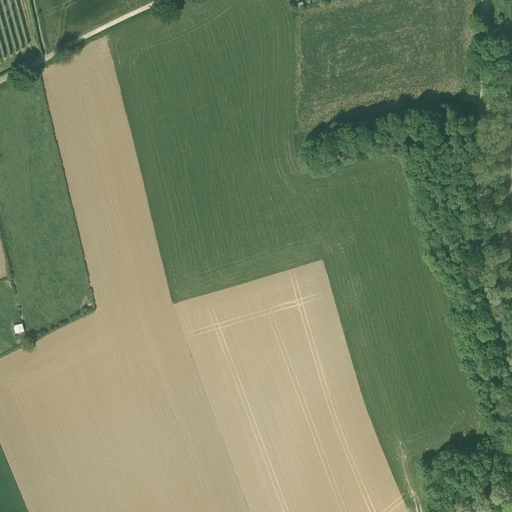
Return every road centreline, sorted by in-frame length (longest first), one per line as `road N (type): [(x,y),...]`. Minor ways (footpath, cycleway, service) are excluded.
road 1 (unclassified): [(511,353),(481,217),(485,0)]
road 2 (track): [(50,56),(165,0)]
